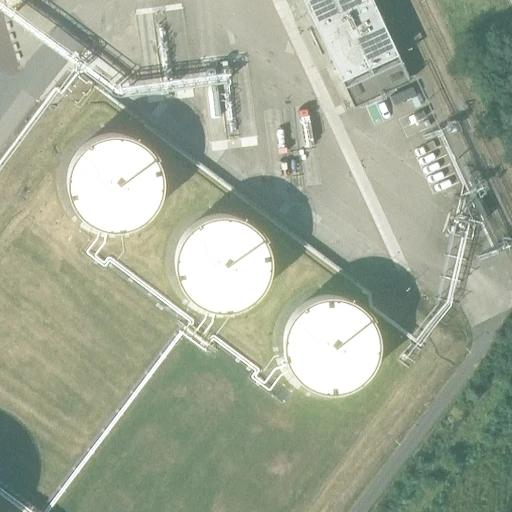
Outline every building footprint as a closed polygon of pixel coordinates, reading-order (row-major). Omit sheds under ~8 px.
[(409,80),(371,0),(303,0),(353,106),(409,80)] [(83,142),(80,145),(78,147),(75,150),(72,154),(71,157),(70,159),(69,160),(68,164),(67,167),(66,169),(66,171),(65,174),(65,178),(65,179),(65,183),(65,186),(65,188),(66,192),(68,197),(69,200),(70,202),(71,205),(73,208),(76,212),(80,216),(84,219),(87,221),(90,223),(95,225),(100,227),(105,229),(109,229),(112,229),(117,229),(121,229),(124,228),(128,227),(131,226),(134,225),(139,222),(142,220),(144,219),(147,217),(148,216),(152,211),(154,209),(156,206),(158,203),(159,199),(160,198),(161,194),(162,191),(163,188),(163,184),(163,182),(163,179),(163,175),(162,172),(161,167),(160,163),(159,160),(157,157),(154,152),(152,149),(150,147),(146,143),(143,141),(141,139),(137,137),(133,135),(129,134),(126,133),(123,132),(119,131),(116,131),(112,131),(109,131),(105,132),(102,133),(98,134),(93,136),(90,137),(86,140),(83,142)] [(489,215),(481,197),(471,201),(480,219),(489,215)] [(267,245),(266,242),(264,238),(262,235),(260,232),(257,228),(255,225),(251,222),(248,220),(243,218),(240,216),(237,215),(234,214),(228,213),(225,213),(220,213),(216,213),(211,214),(206,215),(203,217),(198,219),(195,221),(192,223),(189,226),(186,229),(183,233),(180,237),(179,240),(177,244),(176,247),(175,250),(175,254),(174,255),(174,261),(174,264),(175,267),(175,269),(176,273),(176,274),(177,276),(178,279),(179,281),(180,284),(181,285),(183,288),(185,291),(186,292),(188,294),(190,296),(194,299),(197,301),(202,304),(205,305),(208,306),(213,307),(218,308),(224,308),(229,308),(234,307),(237,306),(241,305),(244,303),(247,301),(251,298),(252,297),(256,294),(260,290),(262,287),(263,286),(265,281),(266,279),(267,276),(268,275),(269,271),(269,268),(270,262),(270,259),(270,257),(270,256),(269,252),(268,249),(268,247),(267,245)] [(378,336),(377,331),(376,327),(375,325),(374,322),(373,319),(370,314),(369,313),(367,310),(364,307),(362,305),(358,302),(355,300),(350,298),(345,296),(340,294),(337,294),(331,293),(328,293),(323,294),(318,295),(314,296),(311,297),(306,299),(302,302),(299,304),(296,307),(293,311),(290,315),(288,318),(286,321),(285,324),(284,326),(283,329),(283,331),(282,332),(282,336),(282,339),(282,345),(282,346),(282,350),(283,351),(283,355),(284,358),(287,363),(288,366),(289,368),(292,372),(296,376),(298,378),(301,380),(302,381),(304,382),(307,384),(312,386),(317,388),(322,389),(325,390),(331,390),(336,390),(341,389),(346,387),(351,385),(356,383),(360,380),(362,377),(366,374),(369,369),(372,365),(373,363),(375,360),(376,357),(377,352),(378,348),(378,347),(378,345),(378,341),(378,338),(378,336)]
